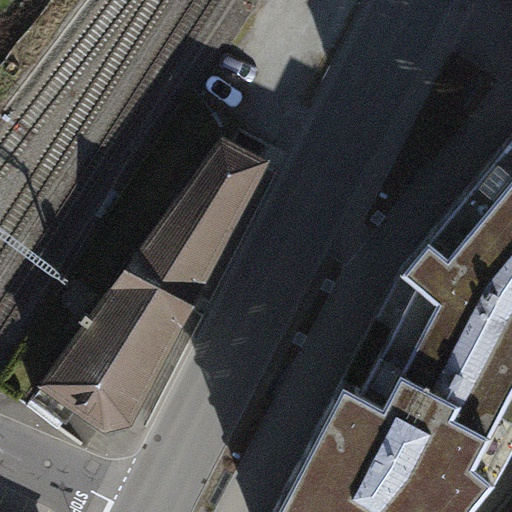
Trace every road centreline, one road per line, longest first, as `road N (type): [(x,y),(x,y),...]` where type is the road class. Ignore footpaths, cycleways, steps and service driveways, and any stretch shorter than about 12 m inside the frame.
road 1 (tertiary): [(150,511),(413,0)]
road 2 (residential): [(132,511),(0,449)]
